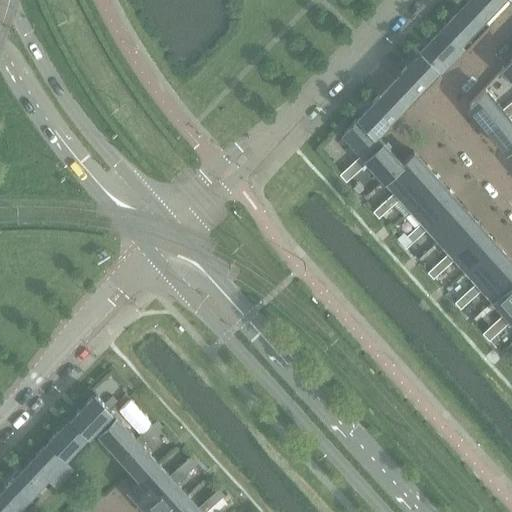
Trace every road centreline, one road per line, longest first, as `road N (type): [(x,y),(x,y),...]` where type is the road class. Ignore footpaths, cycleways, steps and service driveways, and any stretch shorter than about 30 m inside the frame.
road 1 (tertiary): [(430,511),(172,229)]
road 2 (tertiary): [(150,253),(382,511)]
road 3 (tertiary): [(172,229),(67,106),(10,0)]
road 4 (tertiary): [(0,52),(46,125),(150,253)]
road 5 (residential): [(135,269),(0,417)]
road 6 (residential): [(259,142),(362,39)]
